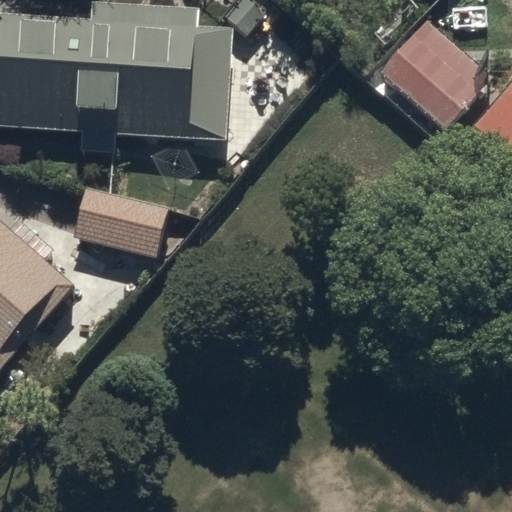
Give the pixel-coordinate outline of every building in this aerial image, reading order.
[(95,34),(0,26),(0,140),(85,145),(86,162),(118,163),(122,147),(227,153),(232,39),(201,35),(201,22),(99,16),(95,34)] [(493,88),(426,31),(381,85),(448,142),(493,88)] [(511,202),(511,91),(473,138),(511,171),(511,179),(500,193),(511,202)] [(169,217),(85,200),(74,254),(158,271),(169,217)] [(0,225),(0,392),(83,293),(0,225)]
